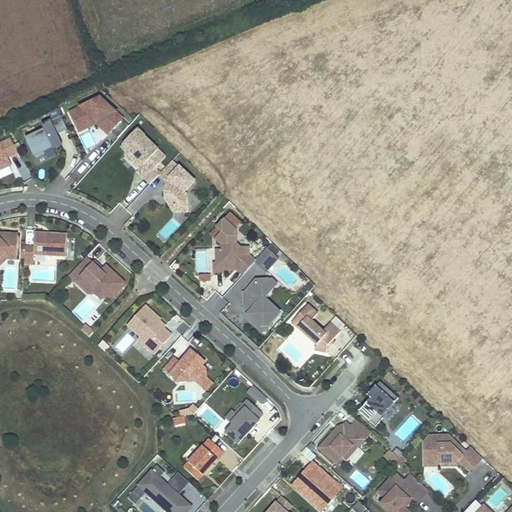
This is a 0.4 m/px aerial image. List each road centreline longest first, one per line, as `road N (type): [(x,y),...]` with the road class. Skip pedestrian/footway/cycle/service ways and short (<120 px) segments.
road 1 (residential): [(0,204),(29,198),(90,216),(311,415)]
road 2 (residential): [(224,511),(311,415)]
